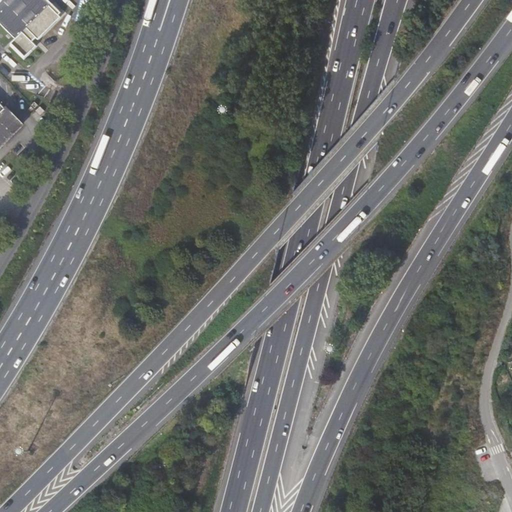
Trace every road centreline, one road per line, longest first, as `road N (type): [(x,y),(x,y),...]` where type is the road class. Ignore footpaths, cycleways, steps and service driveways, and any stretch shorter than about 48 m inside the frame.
road 1 (motorway): [(7,511),(282,226),(471,0)]
road 2 (motorway): [(50,511),(363,211),(511,28)]
road 3 (motorway): [(261,511),(396,0)]
road 4 (motorway): [(361,0),(231,511)]
road 5 (motorway): [(301,511),(378,338),(511,123)]
road 6 (motorway): [(160,28),(91,199),(0,367)]
road 7 (tertiary): [(121,0),(64,147),(0,255)]
